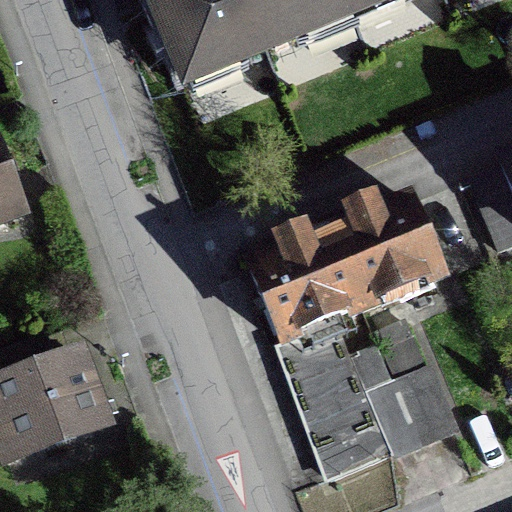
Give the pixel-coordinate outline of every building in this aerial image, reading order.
[(154,0),(147,3),(183,91),(221,76),(220,73),(311,35),(312,38),(384,8),(383,6),(396,0),(154,0)] [(511,166),(468,190),(496,258),(511,251),(511,166)] [(0,224),(19,218),(0,167),(0,224)] [(457,252),(476,244),(454,191),(425,203),(435,228),(446,224),(457,252)] [(277,351),(331,328),(439,283),(408,208),(375,222),(370,208),(359,212),(342,219),(348,233),(327,242),(306,251),(300,237),(288,242),(273,249),(279,262),(246,276),(277,351)] [(434,442),(451,434),(426,374),(422,376),(401,328),(373,338),(391,388),(389,389),(386,390),(371,352),(344,363),(331,328),(277,351),(304,424),(327,487),(434,442)] [(53,369),(43,340),(0,355),(0,461),(2,467),(98,432),(72,362),(53,369)]
